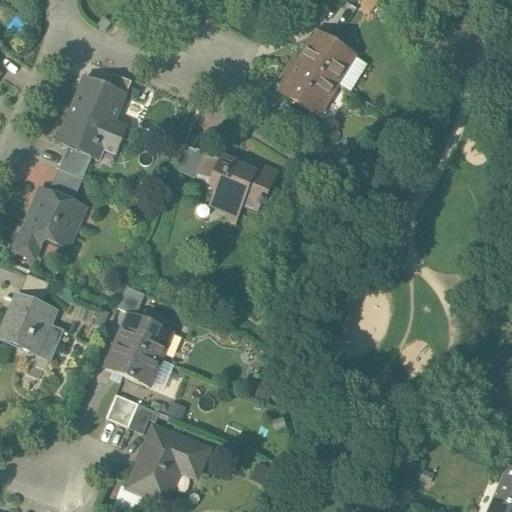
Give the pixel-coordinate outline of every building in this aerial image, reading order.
[(354,58),(316,35),(299,64),(336,87),(354,58)] [(336,87),(299,64),(280,94),(312,114),(320,102),(325,105),(336,87)] [(126,97),(84,79),(72,107),(115,125),(115,124),(126,97)] [(305,119),(283,105),(277,115),(299,129),(305,119)] [(115,125),(72,107),(56,145),(67,150),(67,149),(91,159),(96,148),(116,157),(128,130),(115,124),(115,125)] [(299,129),(277,115),(271,125),(293,139),(299,129)] [(91,159),(67,149),(67,150),(58,172),(82,182),(91,159)] [(207,158),(185,149),(175,172),(194,180),(198,179),(201,171),(207,158)] [(253,172),(220,158),(216,160),(215,162),(207,158),(201,171),(215,177),(212,182),(215,190),(219,192),(214,204),(215,209),(236,218),(241,208),(257,215),(258,211),(260,212),(263,204),(262,203),(263,199),(268,197),(277,176),(255,167),(253,172)] [(82,182),(58,172),(49,194),(73,204),(82,182)] [(49,194),(41,191),(14,253),(30,260),(37,244),(38,243),(37,243),(45,240),(49,242),(68,250),(85,209),(73,204),(49,194)] [(51,286),(27,276),(20,293),(44,303),(51,286)] [(30,308),(5,298),(4,299),(13,303),(0,333),(0,340),(50,362),(61,335),(67,337),(67,335),(51,328),(56,314),(32,304),(30,308)] [(172,334),(128,315),(117,343),(161,362),(172,334)] [(161,362),(117,343),(105,371),(149,389),(161,362)] [(138,406),(115,397),(105,421),(127,430),(138,406)] [(159,415),(138,406),(127,430),(143,436),(149,422),(156,424),(159,415)] [(207,452),(153,430),(128,490),(165,505),(180,469),(197,476),(207,452)] [(511,511),(511,469),(510,469),(490,511),(511,511)]
